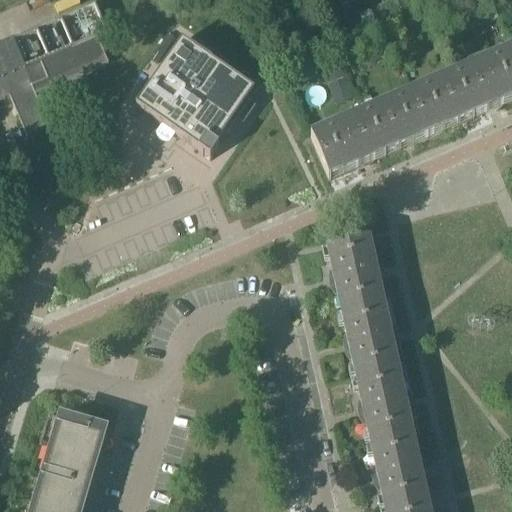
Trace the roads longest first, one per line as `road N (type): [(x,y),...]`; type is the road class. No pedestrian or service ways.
road 1 (residential): [(320,511),(273,319),(239,311),(212,317),(182,340)]
road 2 (residential): [(511,132),(325,209)]
road 3 (residential): [(18,363),(52,256),(49,225),(0,207)]
road 4 (residential): [(18,363),(163,402)]
